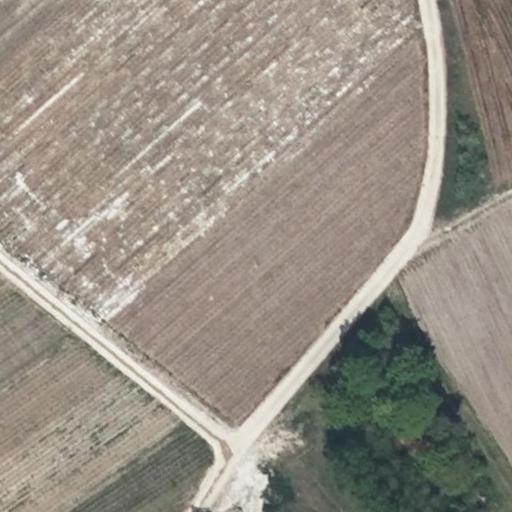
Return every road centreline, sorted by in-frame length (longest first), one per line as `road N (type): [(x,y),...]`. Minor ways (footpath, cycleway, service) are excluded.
road 1 (track): [(196,511),(233,450),(415,234),(438,142),(425,0)]
road 2 (track): [(233,450),(0,263)]
road 3 (track): [(511,485),(384,277)]
road 4 (track): [(404,248),(511,192)]
